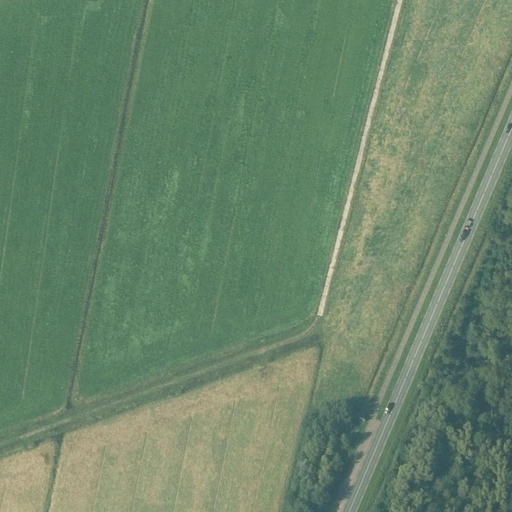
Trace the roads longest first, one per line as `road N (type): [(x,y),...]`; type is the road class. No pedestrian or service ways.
road 1 (track): [(398,0),(318,324),(0,446)]
road 2 (primary): [(348,511),(511,121)]
